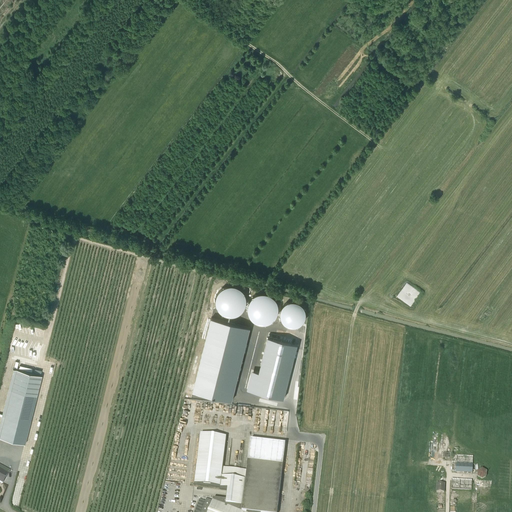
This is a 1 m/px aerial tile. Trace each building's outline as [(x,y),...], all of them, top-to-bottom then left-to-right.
[(218,298),(217,301),(218,304),(218,307),(220,309),(221,311),(224,313),(226,315),(229,316),(231,316),(234,316),(237,316),(240,315),(242,313),(244,311),(246,309),(247,306),(248,304),(248,301),(248,298),(247,295),(246,293),(244,291),(242,289),(239,287),(237,286),(234,286),(231,286),(228,286),(226,287),(223,289),(221,291),(220,293),(218,296),(218,298)] [(251,307),(251,310),(251,313),(252,316),(253,318),(255,321),(257,322),(260,324),(262,325),(265,325),(268,325),(271,325),(274,324),(276,322),(278,320),(280,318),(281,315),(282,312),(282,310),(282,307),(281,304),(280,301),(278,299),(276,297),(273,296),(270,295),(268,294),(265,294),(262,295),(259,296),(257,297),(255,299),(253,302),(252,304),(251,307)] [(283,314),(282,317),(282,319),(283,321),(284,323),(285,325),(286,327),(288,328),(290,329),(293,330),(295,330),(297,330),(300,329),(302,328),(303,327),(305,325),(306,323),(307,321),(307,319),(307,316),(307,314),(306,312),(305,310),(303,308),(301,307),(299,306),(297,305),(295,305),(292,305),(290,306),(288,307),(286,308),(285,310),(283,312),(283,314)] [(210,318),(193,391),(233,400),(250,327),(210,318)] [(45,336),(47,329),(31,327),(30,333),(45,336)] [(268,336),(256,390),(285,397),(297,343),(268,336)] [(16,370),(1,432),(0,435),(0,437),(25,444),(41,376),(16,370)] [(208,511),(277,511),(285,445),(250,440),(247,470),(222,467),(226,438),(200,435),(194,485),(220,488),(220,489),(227,490),(226,501),(213,499),(212,503),(208,511)] [(452,472),(471,473),(472,456),(457,455),(458,448),(452,448),(452,460),(455,460),(455,464),(452,463),(452,472)] [(183,468),(187,465),(177,454),(174,457),(183,468)] [(182,480),(185,477),(173,464),(170,467),(182,480)] [(0,482),(2,484),(9,471),(0,465),(0,482)] [(477,472),(477,477),(482,480),(487,477),(486,471),(482,469),(477,472)] [(445,479),(441,479),(440,485),(437,484),(436,492),(444,493),(444,485),(445,479)] [(472,480),(452,479),(451,489),(471,490),(472,480)] [(13,507),(19,508),(23,491),(17,489),(13,507)] [(295,491),(295,499),(309,500),(310,491),(295,491)] [(200,502),(196,511),(208,511),(212,503),(206,501),(205,504),(200,502)]
